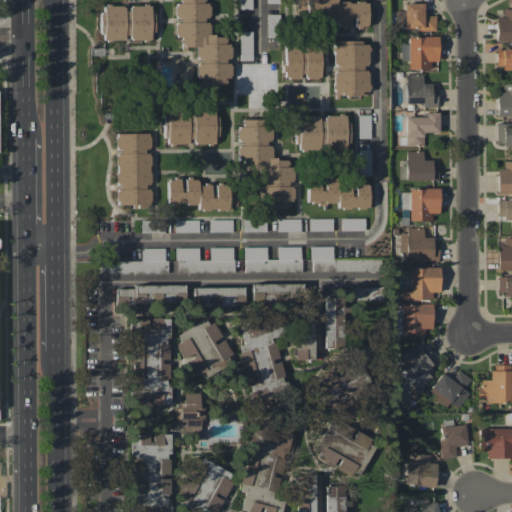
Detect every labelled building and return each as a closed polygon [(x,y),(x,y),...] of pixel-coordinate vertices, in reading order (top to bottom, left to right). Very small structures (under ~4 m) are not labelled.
[(203,0),(175,0),(176,20),(174,20),(174,38),(182,38),(182,47),(195,47),(195,61),(196,61),(196,85),(224,85),(224,78),(230,78),(230,61),(228,61),(228,36),(209,36),(209,20),(208,20),(208,3),(203,3),(203,0)] [(251,9),(251,0),(238,0),(239,9),(251,9)] [(366,27),(366,2),(336,1),(335,0),(296,0),(296,20),(335,21),(335,26),(366,27)] [(435,29),(435,15),(423,15),(422,3),(403,3),(403,10),(394,11),(395,30),(435,29)] [(100,5),(100,40),(123,40),(123,39),(152,39),(152,6),(123,6),(100,5)] [(511,8),(502,9),(502,17),(495,17),(495,40),(511,40),(511,8)] [(252,31),(239,31),(239,60),(252,61),(252,31)] [(406,37),(408,70),(437,69),(436,36),(406,37)] [(332,71),(333,95),(367,95),(367,67),(367,41),(334,42),(334,71),(332,71)] [(283,46),(282,78),(298,79),(298,77),(319,77),(320,47),(283,46)] [(511,49),(495,49),(495,68),(510,68),(510,79),(511,79),(511,49)] [(405,74),(404,103),(422,104),(422,107),(436,108),(436,84),(421,84),(421,74),(405,74)] [(495,92),(496,116),(511,115),(511,83),(502,84),(502,92),(495,92)] [(216,108),(164,109),(164,144),(216,144),(216,108)] [(437,112),(424,113),(424,116),(404,117),(404,146),(422,146),(422,133),(437,132),(437,112)] [(295,150),(347,149),(346,115),(321,115),(321,116),(294,116),(295,150)] [(370,138),(369,115),(356,115),(357,138),(370,138)] [(292,182),(292,167),(287,167),(286,159),(271,160),(271,143),(270,143),(270,119),(237,119),(238,141),(239,169),(260,169),(261,182),(292,182)] [(149,206),(149,187),(149,151),(149,133),(115,133),(115,151),(116,151),(116,190),(116,206),(149,206)] [(370,173),(369,149),(357,150),(357,173),(370,173)] [(437,179),(436,161),(422,162),(422,151),(404,151),(405,180),(437,179)] [(511,161),(502,161),(502,169),(496,169),(496,193),(511,192),(511,161)] [(166,204),(197,204),(197,210),(228,210),(227,184),(197,184),(197,178),(166,178),(166,204)] [(367,208),(367,184),(354,184),(354,186),(338,186),(338,181),(324,181),(324,190),(317,190),(317,185),(306,185),(306,203),(336,203),(336,208),(367,208)] [(292,186),(262,187),(263,208),(287,208),(287,200),(293,200),(292,186)] [(438,213),(437,189),(400,190),(400,209),(408,209),(408,221),(431,221),(431,213),(438,213)] [(276,219),(276,231),(300,231),(299,218),(276,219)] [(331,218),(307,219),(308,231),(332,231),(331,218)] [(231,219),(208,220),(208,232),(231,232),(231,219)] [(243,232),(265,231),(265,219),(243,220),(243,232)] [(163,220),(140,220),(140,233),(163,233),(163,220)] [(198,232),(198,220),(174,220),(174,232),(198,232)] [(437,261),(437,238),(422,239),(422,227),(402,228),(403,262),(437,261)] [(243,271),(300,271),(300,247),(276,246),(276,259),(265,259),(265,247),(243,247),(243,271)] [(313,271),(380,271),(380,259),(332,260),(331,246),(309,247),(309,260),(312,260),(313,271)] [(233,247),(208,247),(208,260),(198,260),(198,248),(175,248),(175,272),(233,272),(233,247)] [(163,248),(140,248),(141,261),(99,262),(99,274),(167,273),(167,260),(163,260),(163,248)] [(438,267),(407,268),(408,300),(431,299),(431,292),(438,292),(438,267)] [(250,284),(250,301),(301,300),(300,283),(250,284)] [(183,286),(115,286),(115,303),(183,303),(183,286)] [(242,287),(191,288),(192,307),(242,306),(242,287)] [(352,300),(383,299),(383,287),(352,287),(352,300)] [(342,349),(341,297),(321,298),(322,349),(342,349)] [(431,329),(430,304),(400,304),(400,311),(392,312),(393,336),(424,336),(424,329),(431,329)] [(172,336),(185,360),(186,359),(197,380),(228,364),(225,357),(229,355),(209,317),(172,336)] [(312,318),(295,317),(295,360),(312,360),(312,318)] [(130,318),(131,405),(169,404),(169,384),(167,384),(167,361),(168,361),(167,318),(130,318)] [(251,411),(289,402),(279,359),(277,360),(272,337),(281,335),(277,318),(256,323),(255,322),(238,326),(243,345),(236,346),(251,411)] [(431,377),(424,370),(435,360),(423,346),(399,368),(418,389),(431,377)] [(326,408),(370,383),(357,361),(333,374),(332,370),(311,382),(326,408)] [(509,364),(491,365),(491,379),(477,380),(478,402),(509,402),(509,364)] [(440,373),(429,390),(437,395),(434,398),(445,406),(448,402),(457,408),(468,393),(462,389),(470,378),(457,370),(451,380),(440,373)] [(199,392),(183,393),(183,404),(176,405),(176,434),(199,433),(199,420),(203,420),(203,407),(199,407),(199,392)] [(375,442),(352,431),(353,430),(328,418),(310,455),(358,478),(375,442)] [(466,444),(463,424),(437,427),(441,458),(455,456),(454,446),(466,444)] [(509,458),(509,428),(477,428),(477,452),(485,452),(485,459),(509,458)] [(129,511),(169,511),(170,500),(168,500),(168,476),(167,476),(167,453),(169,453),(169,433),(130,433),(129,511)] [(243,511),(279,511),(282,500),(247,492),(256,452),(247,450),(238,490),(243,491),(239,511),(243,511)] [(429,454),(405,453),(404,486),(433,487),(434,463),(428,462),(429,454)] [(213,511),(233,475),(202,458),(178,504),(194,511),(213,511)] [(312,511),(313,475),(296,475),(295,511),(312,511)] [(342,511),(343,491),(325,491),(323,511),(342,511)] [(436,511),(434,502),(422,505),(423,508),(408,511),(436,511)]
